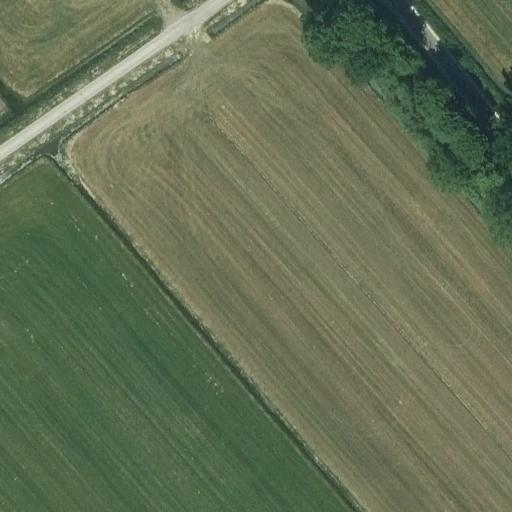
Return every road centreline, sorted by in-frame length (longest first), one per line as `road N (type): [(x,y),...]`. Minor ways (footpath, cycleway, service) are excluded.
road 1 (unclassified): [(0,166),(227,0)]
road 2 (unclassified): [(511,165),(377,0)]
